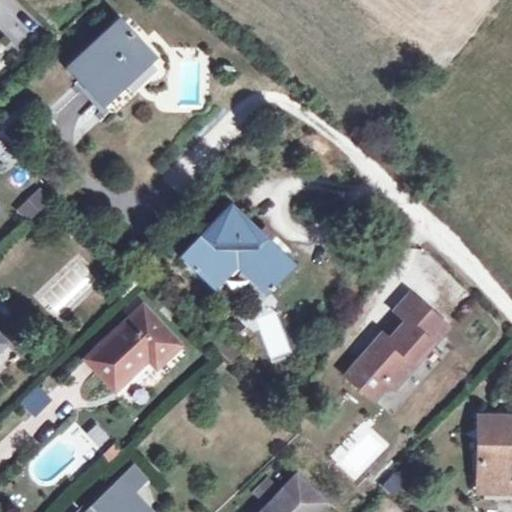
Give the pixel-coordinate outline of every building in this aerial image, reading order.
[(50,0),(35,13),(48,27),(63,14),(52,0),(50,0)] [(117,18),(67,65),(98,99),(149,52),(117,18)] [(46,198),(21,172),(5,186),(22,204),(26,202),(33,210),(46,198)] [(179,256),(207,283),(234,255),(267,286),(291,261),(230,203),(179,256)] [(122,295),(138,280),(130,272),(115,286),(122,295)] [(421,337),(436,321),(407,296),(392,313),(403,324),(386,342),(378,335),(342,376),(370,400),(386,385),(393,391),(431,346),(421,337)] [(268,361),(292,351),(273,304),(249,314),(268,361)] [(141,306),(86,358),(114,387),(147,356),(156,365),(177,344),(141,306)] [(446,330),(436,321),(421,337),(431,346),(446,330)] [(507,481),(511,480),(511,417),(478,417),(478,489),(507,490),(507,481)] [(119,480),(131,492),(144,480),(132,467),(119,480)] [(312,511),(323,501),(295,475),(259,511),(312,511)] [(267,476),(251,492),(260,500),(275,484),(267,476)] [(119,480),(86,511),(149,511),(131,492),(119,480)]
